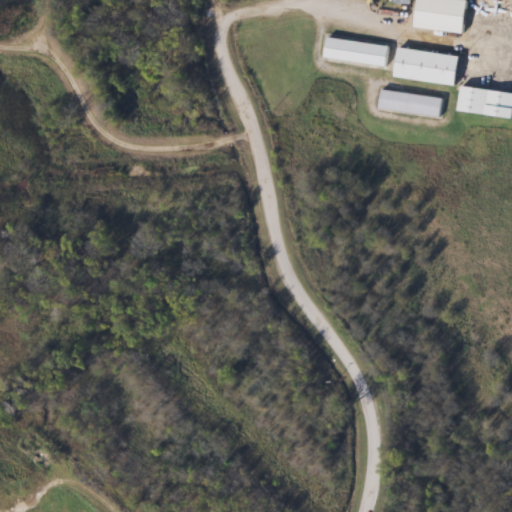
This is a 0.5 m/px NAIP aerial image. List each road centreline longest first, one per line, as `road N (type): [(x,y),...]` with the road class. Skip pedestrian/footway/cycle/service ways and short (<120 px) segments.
road 1 (residential): [(367,511),(379,443),(369,380),(303,285),(277,220),(228,63),(219,0)]
road 2 (residential): [(0,44),(34,42),(57,52),(91,115),(128,144),(254,135)]
road 3 (residential): [(220,20),(281,8),(381,15)]
